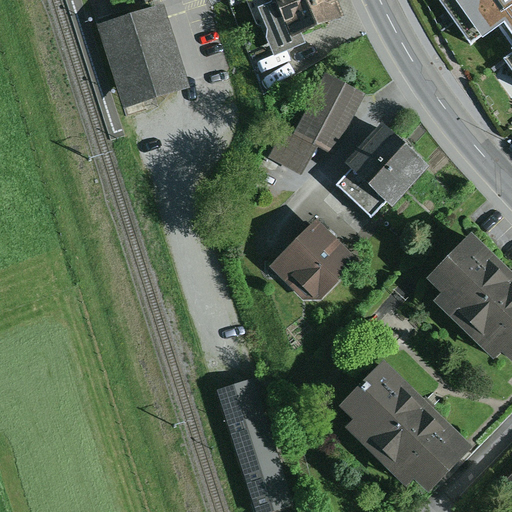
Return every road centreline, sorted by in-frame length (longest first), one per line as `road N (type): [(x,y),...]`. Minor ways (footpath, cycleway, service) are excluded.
road 1 (residential): [(171,0),(194,74),(166,174),(227,358)]
road 2 (primary): [(380,0),(419,76),(511,186)]
